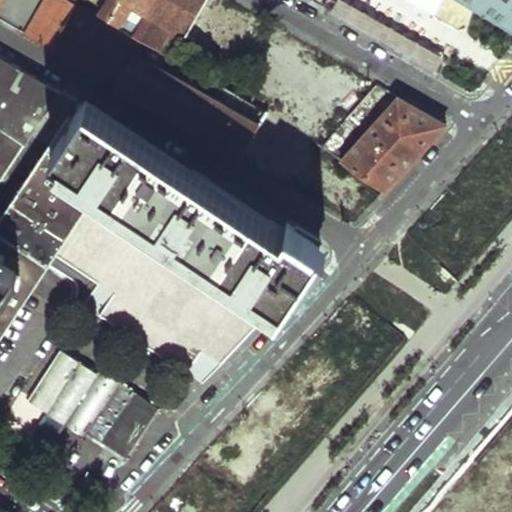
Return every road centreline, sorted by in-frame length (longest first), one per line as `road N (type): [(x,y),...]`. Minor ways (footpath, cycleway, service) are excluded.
road 1 (residential): [(0,39),(362,250)]
road 2 (residential): [(125,511),(226,391),(362,250)]
road 3 (residential): [(483,121),(270,0)]
road 4 (primary): [(360,511),(511,338)]
road 5 (residential): [(483,121),(362,250)]
road 6 (unknown): [(80,85),(0,204)]
